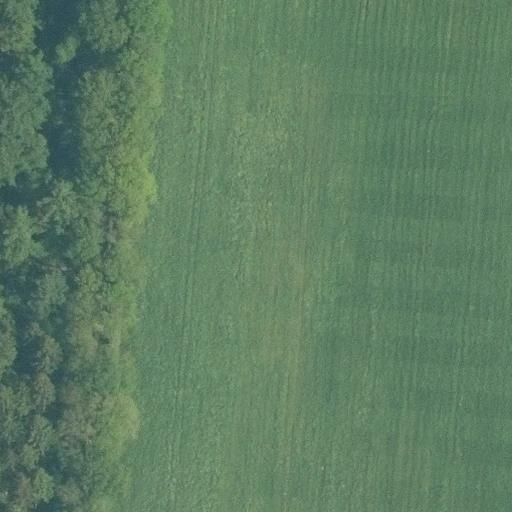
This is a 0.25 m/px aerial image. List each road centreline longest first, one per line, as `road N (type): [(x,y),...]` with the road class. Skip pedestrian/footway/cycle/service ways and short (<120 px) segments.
road 1 (track): [(86,511),(122,68)]
road 2 (track): [(0,169),(83,120),(122,68)]
